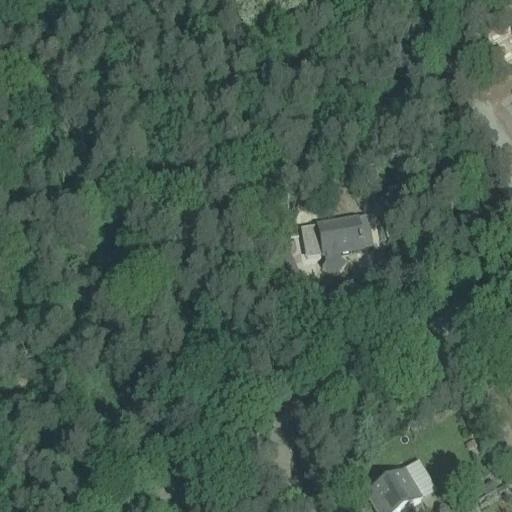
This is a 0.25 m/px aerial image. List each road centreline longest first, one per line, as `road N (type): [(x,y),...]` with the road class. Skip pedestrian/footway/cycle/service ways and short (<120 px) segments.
road 1 (unclassified): [(262,443),(443,328)]
road 2 (residential): [(443,328),(511,441)]
road 3 (unclassified): [(154,511),(262,443)]
